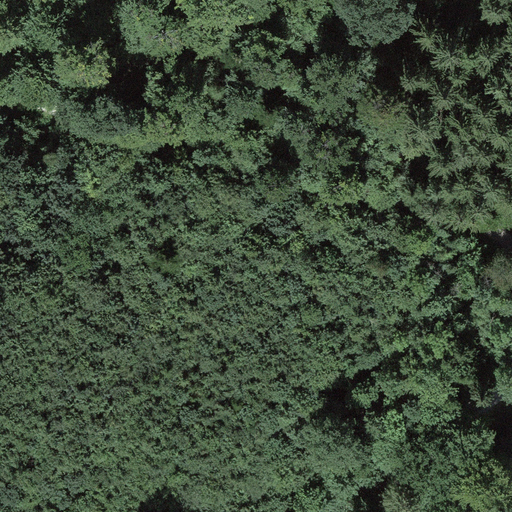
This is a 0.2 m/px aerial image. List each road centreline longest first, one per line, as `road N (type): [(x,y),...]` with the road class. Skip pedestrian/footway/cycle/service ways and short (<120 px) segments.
road 1 (track): [(511,244),(473,220),(261,178),(113,135),(0,90)]
road 2 (track): [(339,511),(392,457),(511,386)]
